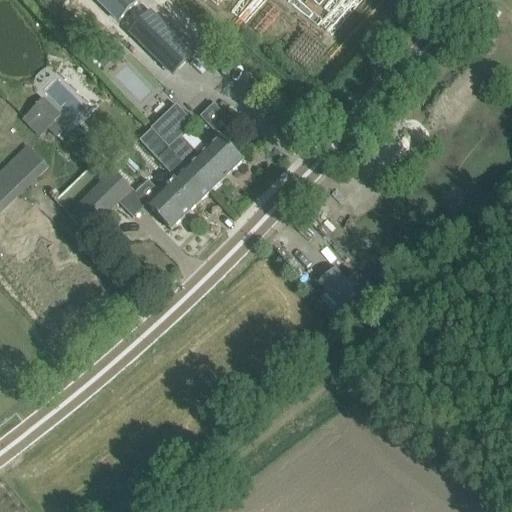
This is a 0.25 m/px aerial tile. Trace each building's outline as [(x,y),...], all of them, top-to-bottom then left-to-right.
[(135,0),(121,0),(110,11),(120,21),(132,32),(150,14),(135,0)] [(173,78),(196,55),(163,23),(162,25),(151,13),(150,14),(132,32),(131,33),(142,45),(141,46),(173,78)] [(88,16),(68,35),(82,48),(102,29),(88,16)] [(40,137),(59,118),(43,101),(23,120),(40,137)] [(198,117),(217,138),(231,125),(212,104),(198,117)] [(199,157),(182,138),(195,126),(177,107),(152,131),(211,193),(244,162),(220,137),(199,157)] [(171,232),(211,193),(152,131),(138,142),(175,179),(147,206),(171,232)] [(0,173),(0,212),(1,213),(3,216),(50,169),(28,146),(0,173)] [(147,206),(132,190),(115,173),(69,218),(86,235),(118,204),(134,219),(147,206)] [(455,222),(481,201),(472,190),(446,211),(455,222)] [(337,309),(364,290),(351,272),(341,279),(334,269),(318,281),(337,309)]
